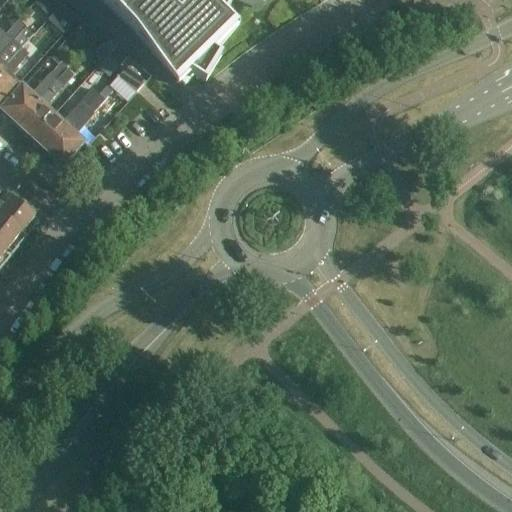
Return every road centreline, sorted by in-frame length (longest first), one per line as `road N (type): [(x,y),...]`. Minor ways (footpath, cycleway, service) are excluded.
road 1 (residential): [(76,231),(272,64),(375,0)]
road 2 (secondary): [(286,272),(403,414),(511,509)]
road 3 (secondary): [(511,468),(431,399),(314,251)]
road 4 (secondary): [(511,28),(368,102),(287,173)]
road 5 (secondary): [(315,196),(511,90)]
road 6 (secondary): [(287,173),(241,178),(217,218),(224,249),(241,267),(286,272)]
road 7 (unclassified): [(0,327),(76,231)]
